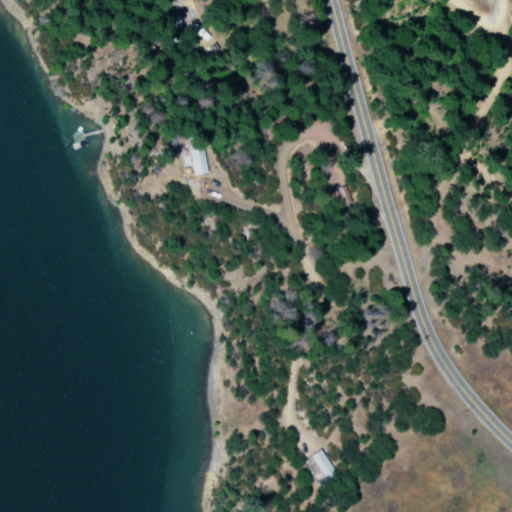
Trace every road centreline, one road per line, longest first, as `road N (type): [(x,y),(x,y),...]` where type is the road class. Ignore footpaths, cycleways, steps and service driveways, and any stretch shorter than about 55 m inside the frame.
road 1 (residential): [(432,261),(330,227),(310,260),(310,307),(363,360),(383,406),(396,479),(392,511)]
road 2 (tertiary): [(511,388),(432,261),(420,166),(404,149),(372,0)]
road 3 (residential): [(398,122),(290,120),(250,145),(265,200),(215,220)]
